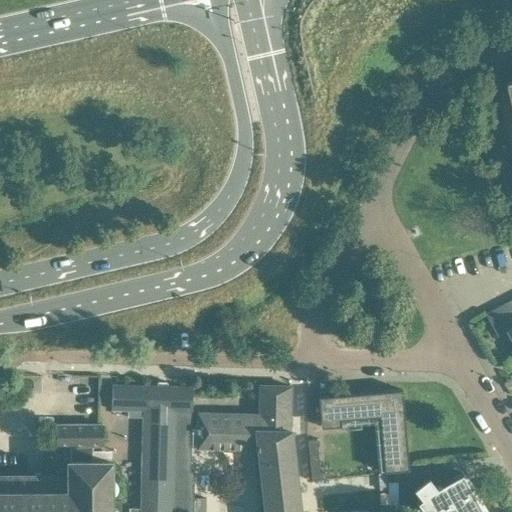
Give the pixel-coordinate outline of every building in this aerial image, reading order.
[(511,314),(506,303),(486,313),(498,336),(509,331),(511,335),(511,314)] [(189,470),(192,386),(111,385),(111,409),(136,410),(135,417),(142,417),(140,508),(129,508),(128,511),(152,511),(153,511),(158,511),(205,511),(206,497),(194,497),(194,470),(189,470)] [(196,411),(195,447),(216,448),(256,449),(262,499),(264,511),(300,511),(290,429),(288,429),(289,385),(260,385),(259,385),(258,413),(196,411)] [(387,470),(387,471),(409,469),(402,389),(318,396),(321,427),(345,425),(344,418),(382,415),(387,470)] [(0,511),(119,511),(115,508),(112,507),(108,507),(108,491),(111,491),(114,490),(115,488),(115,485),(114,482),(111,481),(108,481),(108,461),(92,461),(92,445),(103,445),(103,422),(97,422),(56,423),(56,445),(69,445),(69,461),(67,461),(67,476),(0,475),(0,511)] [(318,439),(308,440),(308,447),(319,446),(318,439)] [(325,471),(311,472),(312,480),(326,478),(325,471)] [(421,498),(417,502),(424,511),(483,511),(462,473),(440,485),(436,487),(428,477),(413,489),(414,490),(414,489),(421,498)]
